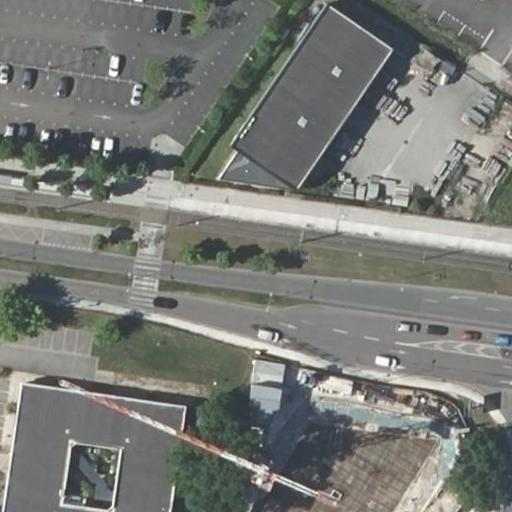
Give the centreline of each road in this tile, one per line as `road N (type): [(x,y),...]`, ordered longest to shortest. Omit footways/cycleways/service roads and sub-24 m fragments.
road 1 (primary): [(511,311),(0,247)]
road 2 (primary): [(0,278),(283,331)]
road 3 (secondary): [(283,331),(376,323),(511,339)]
road 4 (primary): [(283,331),(468,369)]
